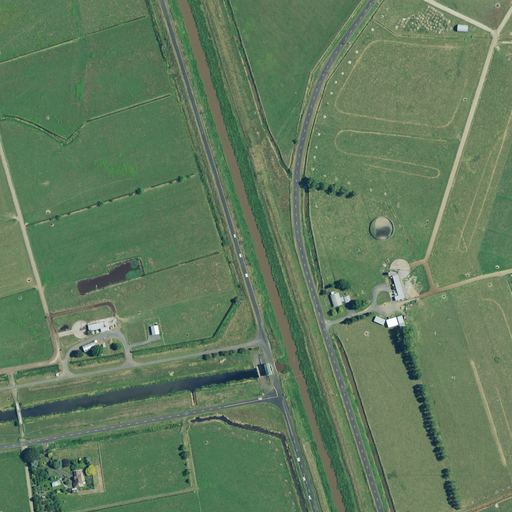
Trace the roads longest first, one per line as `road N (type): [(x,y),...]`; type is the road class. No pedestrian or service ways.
road 1 (unclassified): [(378,511),(295,209),(298,158),(316,92),(372,0)]
road 2 (unclassified): [(155,0),(264,341)]
road 3 (unclassified): [(281,396),(0,446)]
road 4 (unclassified): [(264,341),(0,389)]
road 5 (unclassified): [(281,396),(315,511)]
